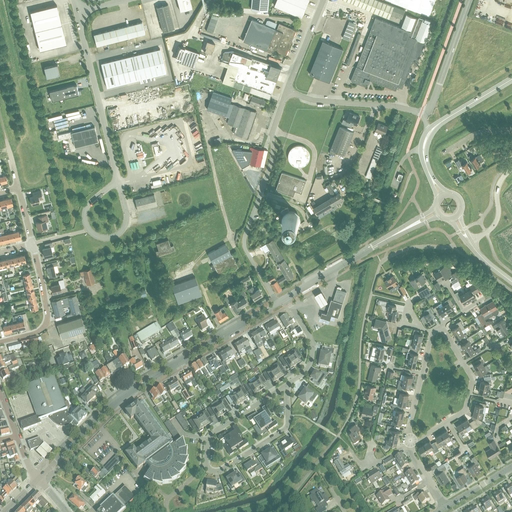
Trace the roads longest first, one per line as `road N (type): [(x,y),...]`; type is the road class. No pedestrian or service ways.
road 1 (residential): [(38,478),(115,402),(276,303)]
road 2 (residential): [(287,385),(215,430),(205,440),(204,467),(226,467),(286,428),(287,416)]
road 3 (unclassified): [(276,303),(244,238),(286,92)]
road 4 (unclassified): [(118,182),(77,12)]
road 5 (unclassified): [(286,298),(436,212)]
road 6 (unknown): [(206,0),(176,60),(197,67),(234,42)]
road 7 (residential): [(0,341),(46,322),(32,243)]
road 8 (residential): [(424,115),(469,0)]
